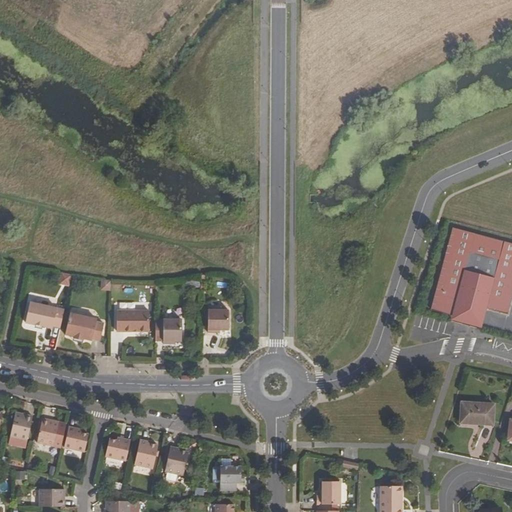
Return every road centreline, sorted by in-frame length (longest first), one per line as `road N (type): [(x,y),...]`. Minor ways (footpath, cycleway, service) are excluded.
road 1 (residential): [(278,0),(276,352),(269,360)]
road 2 (residential): [(373,355),(435,183),(511,150)]
road 3 (residential): [(0,362),(96,382),(252,382)]
road 4 (residential): [(511,354),(459,345),(373,355)]
